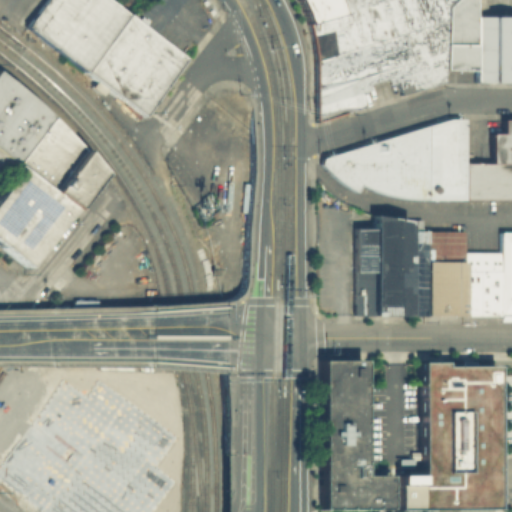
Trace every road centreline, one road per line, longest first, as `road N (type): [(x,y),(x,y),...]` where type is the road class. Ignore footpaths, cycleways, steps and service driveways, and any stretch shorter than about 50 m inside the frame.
road 1 (secondary): [(299,337),(297,77),(271,0)]
road 2 (residential): [(511,337),(299,337)]
road 3 (secondary): [(228,0),(261,77),(263,202)]
road 4 (residential): [(0,336),(112,189)]
road 5 (secondary): [(298,511),(299,337)]
road 6 (residential): [(446,101),(298,143)]
road 7 (secondary): [(263,202),(254,350)]
road 8 (secondary): [(254,350),(246,492)]
road 9 (tertiary): [(123,334),(0,335)]
